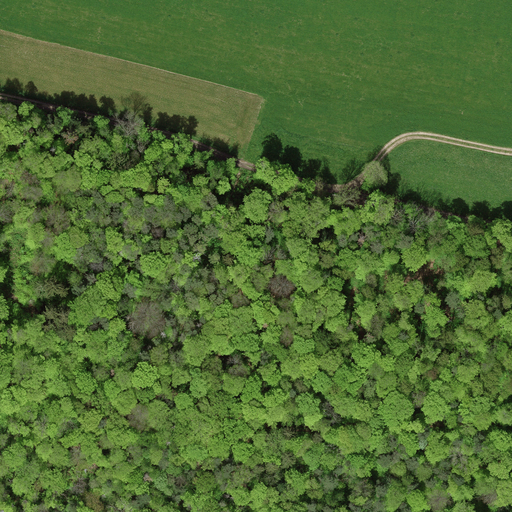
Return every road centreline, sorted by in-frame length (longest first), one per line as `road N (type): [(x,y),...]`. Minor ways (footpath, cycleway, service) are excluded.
road 1 (track): [(0,91),(411,206),(511,225)]
road 2 (track): [(355,191),(381,154),(409,135),(511,151)]
